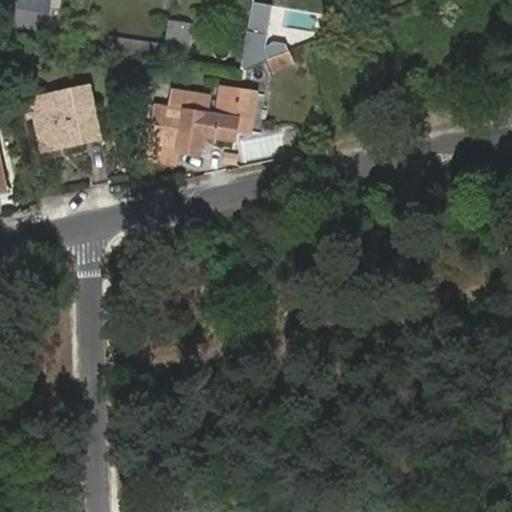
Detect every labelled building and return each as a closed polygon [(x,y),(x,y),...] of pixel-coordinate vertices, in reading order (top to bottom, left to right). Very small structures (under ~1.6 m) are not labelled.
[(253,2),(243,71),(277,56),(269,36),(274,5),(253,2)] [(17,10),(15,23),(45,27),(47,15),(17,10)] [(165,63),(188,67),(188,66),(194,26),(171,23),(167,51),(165,63)] [(106,54),(165,63),(167,51),(109,40),(106,54)] [(36,99),(45,142),(64,138),(66,147),(102,140),(92,87),(36,99)] [(158,108),(152,143),(201,152),(204,136),(235,142),(237,132),(251,135),(258,97),(225,90),(221,105),(210,103),(211,100),(176,93),(172,110),(158,108)] [(64,138),(45,142),(47,151),(66,147),(64,138)] [(237,163),(238,155),(229,153),(228,161),(237,163)]
